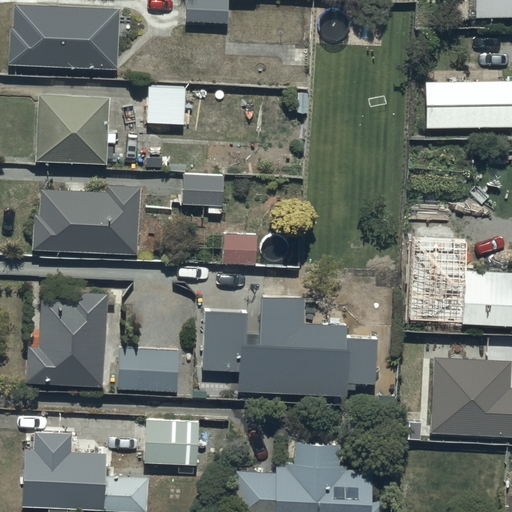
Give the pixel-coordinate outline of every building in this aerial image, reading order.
[(228,0),(189,0),(189,24),(228,25),(228,0)] [(511,0),(473,0),(473,18),(511,17),(511,0)] [(119,9),(15,4),(14,28),(10,28),(8,65),(116,70),(119,9)] [(229,48),(193,47),(193,78),(229,79),(229,48)] [(511,81),(426,83),(426,130),(511,128),(511,81)] [(191,111),(192,84),(150,82),(149,110),(191,111)] [(110,95),(39,92),(36,162),(107,165),(110,95)] [(229,174),(172,171),(171,203),(228,206),(229,174)] [(107,192),(41,189),(40,213),(34,213),(32,249),(139,254),(143,185),(107,184),(107,192)] [(260,234),(228,233),(227,263),(259,263),(260,234)] [(511,273),(463,271),(460,326),(511,328),(511,273)] [(69,288),(68,297),(41,295),(38,343),(28,343),(26,380),(104,384),(109,290),(69,288)] [(260,340),(206,337),(203,391),(240,393),(240,389),(348,394),(349,382),(375,384),(377,336),(346,335),(347,323),(306,321),(307,296),(262,294),(260,340)] [(182,346),(121,342),(119,387),(179,390),(182,346)] [(463,369),(431,368),(429,435),(510,437),(510,445),(511,444),(511,361),(464,360),(463,369)] [(203,418),(146,416),(145,462),(202,463),(203,418)] [(33,427),(33,444),(22,444),(21,506),(149,508),(150,473),(106,472),(106,446),(72,446),(72,428),(33,427)] [(279,466),(278,471),(238,470),(236,511),(384,511),(385,501),(372,501),(373,470),(349,469),(349,465),(342,465),(342,444),(297,442),(296,463),(288,462),(288,466),(279,466)]
